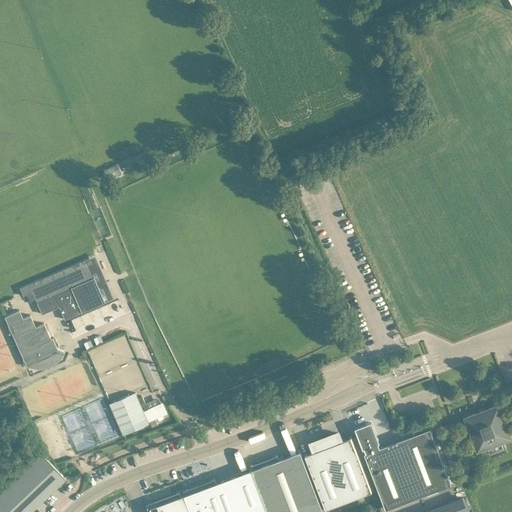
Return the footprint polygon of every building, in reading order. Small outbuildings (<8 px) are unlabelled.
[(28,284),(19,288),(21,292),(22,296),(26,294),(29,301),(35,299),(41,314),(58,306),(60,310),(64,319),(104,302),(103,300),(93,277),(94,277),(94,276),(93,276),(85,259),(28,284)] [(10,300),(2,304),(6,312),(14,308),(10,300)] [(4,316),(7,315),(16,336),(21,334),(32,359),(38,360),(44,360),(49,358),(54,353),(57,348),(52,338),(50,338),(43,323),(35,326),(30,315),(22,318),(19,310),(4,316)] [(166,413),(161,402),(148,408),(142,396),(138,398),(135,392),(110,403),(123,434),(149,422),(148,421),(149,421),(150,423),(155,421),(154,419),(166,413)] [(466,417),(478,448),(509,437),(498,405),(489,409),(490,411),(485,412),(484,409),(479,411),(481,414),(476,416),(475,414),(466,417)] [(372,421),(355,427),(363,448),(364,448),(366,452),(380,446),(378,442),(380,442),(372,421)] [(380,446),(366,452),(364,452),(385,507),(451,482),(430,427),(401,438),(405,447),(387,454),(383,445),(380,446)] [(305,454),(309,464),(326,508),(371,490),(351,436),(341,440),(338,432),(312,442),(315,450),(305,454)] [(250,465),(251,468),(252,468),(268,511),(316,511),(323,509),(304,459),(300,450),(278,458),(277,455),(270,458),(270,457),(266,458),(266,459),(250,465)] [(40,452),(15,476),(39,502),(65,478),(40,452)] [(183,490),(184,493),(191,511),(268,511),(252,468),(251,468),(216,481),(215,479),(204,483),(203,481),(197,484),(197,485),(183,490)] [(0,489),(0,511),(28,511),(39,502),(15,476),(0,489)] [(146,504),(148,511),(191,511),(184,493),(181,495),(180,492),(177,493),(146,504)] [(463,511),(468,510),(462,493),(411,511),(463,511)]
